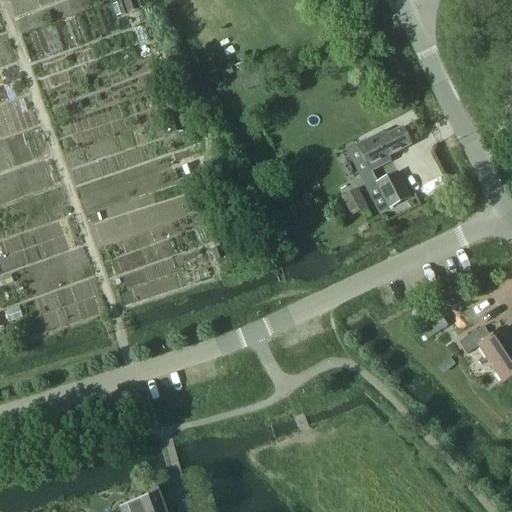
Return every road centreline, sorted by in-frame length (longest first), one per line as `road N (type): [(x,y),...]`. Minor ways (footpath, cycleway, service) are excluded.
road 1 (unclassified): [(0,416),(254,330),(507,216)]
road 2 (unclassified): [(507,216),(405,3)]
